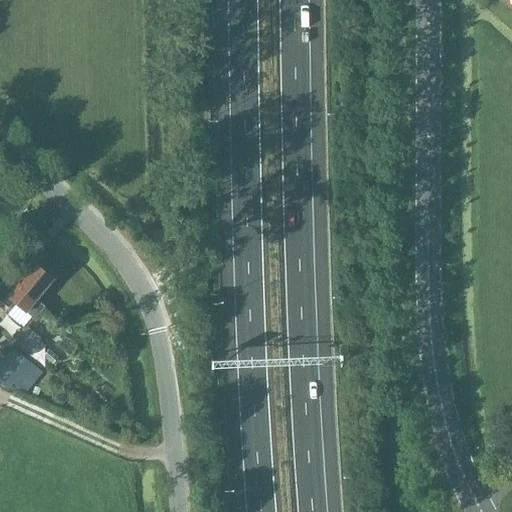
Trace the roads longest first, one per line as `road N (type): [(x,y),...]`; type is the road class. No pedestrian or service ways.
road 1 (tertiary): [(481,511),(451,444),(434,362),(429,0)]
road 2 (motorway): [(243,0),(261,511)]
road 3 (motorway): [(313,511),(295,0)]
road 4 (unclassified): [(179,511),(169,380),(150,304),(98,228),(0,147)]
